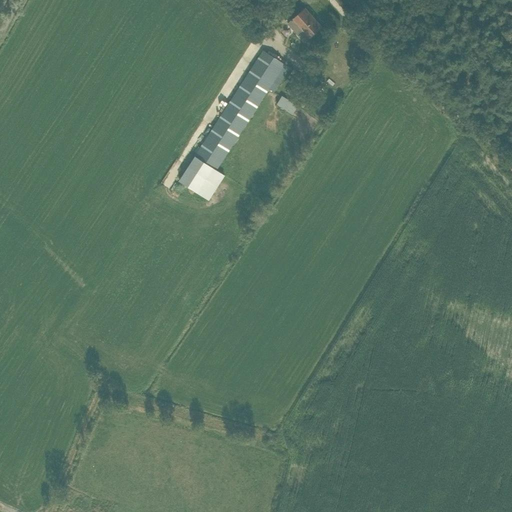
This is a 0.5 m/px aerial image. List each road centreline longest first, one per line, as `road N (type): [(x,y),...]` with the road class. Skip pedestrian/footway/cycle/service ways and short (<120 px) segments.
road 1 (track): [(345,18),(511,164)]
road 2 (unknown): [(297,0),(200,124)]
